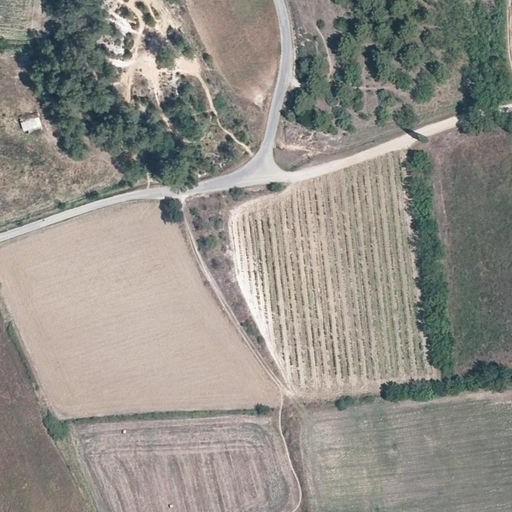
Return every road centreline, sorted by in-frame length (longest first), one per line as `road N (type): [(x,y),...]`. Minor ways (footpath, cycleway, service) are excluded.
road 1 (unclassified): [(278,0),(285,65),(266,143),(244,175),(135,196),(0,237)]
road 2 (track): [(156,194),(175,209),(226,318),(276,385),(286,464),(297,477),(277,511)]
road 3 (track): [(511,106),(316,174),(244,175)]
